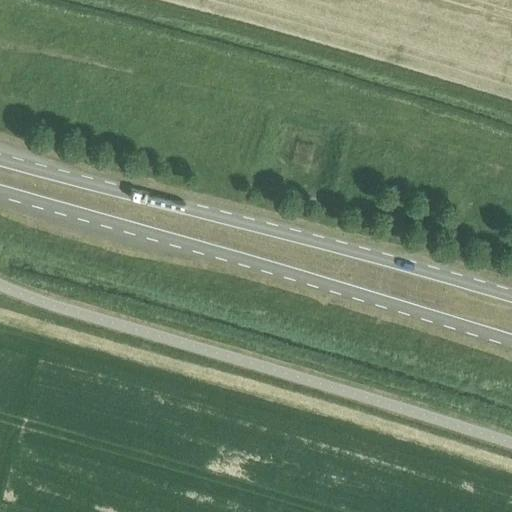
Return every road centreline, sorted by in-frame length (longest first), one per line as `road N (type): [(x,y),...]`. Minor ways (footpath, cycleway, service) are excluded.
road 1 (primary): [(0,192),(511,343)]
road 2 (primary): [(511,298),(0,159)]
